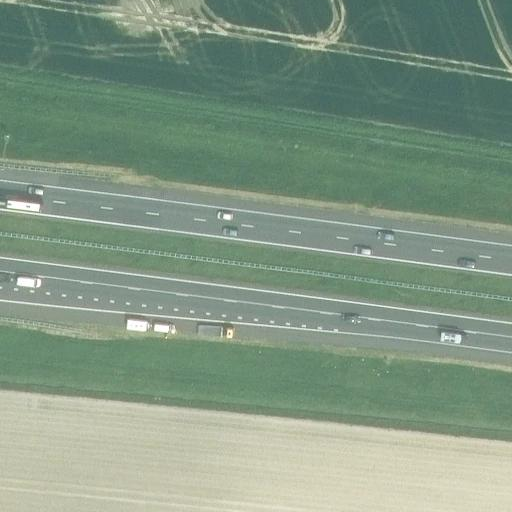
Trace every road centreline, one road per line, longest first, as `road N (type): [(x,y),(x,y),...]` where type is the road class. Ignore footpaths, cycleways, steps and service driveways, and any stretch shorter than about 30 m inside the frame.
road 1 (motorway): [(511,265),(0,198)]
road 2 (motorway): [(0,274),(511,338)]
